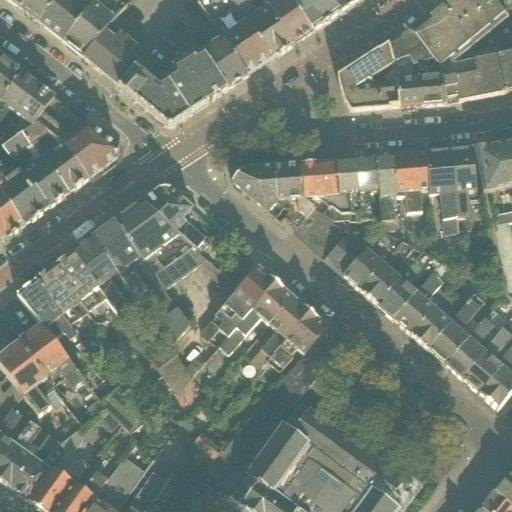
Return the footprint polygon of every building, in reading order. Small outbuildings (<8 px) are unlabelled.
[(30,0),(4,0),(21,12),(30,0)] [(30,0),(21,12),(39,26),(60,0),(30,0)] [(60,0),(39,26),(63,45),(99,0),(60,0)] [(115,22),(119,18),(126,8),(115,0),(99,0),(63,45),(83,61),(104,36),(107,32),(115,22)] [(202,0),(198,5),(210,22),(213,27),(212,28),(247,80),(273,63),(230,0),(202,0)] [(230,0),(273,63),(294,48),(262,0),(230,0)] [(313,35),(289,0),(262,0),(294,48),(313,35)] [(289,0),(313,35),(361,2),(359,0),(289,0)] [(501,50),(511,40),(511,26),(506,19),(507,18),(491,0),(459,0),(441,16),(470,52),(485,101),(504,97),(496,56),(502,55),(501,50)] [(511,0),(491,0),(507,18),(511,14),(511,0)] [(458,106),(485,101),(470,52),(441,16),(415,37),(432,63),(445,81),(447,107),(458,106)] [(137,32),(119,18),(115,22),(107,32),(104,36),(83,61),(109,83),(118,91),(141,65),(143,62),(146,58),(135,49),(128,43),(137,32)] [(227,94),(247,80),(212,28),(200,37),(202,41),(195,45),(195,46),(227,94)] [(401,63),(409,60),(413,68),(432,63),(415,37),(412,34),(411,34),(408,34),(401,38),(401,41),(389,49),(388,48),(392,64),(400,61),(401,63)] [(179,65),(207,107),(227,94),(195,46),(195,45),(193,41),(172,55),(179,65)] [(351,115),(375,113),(398,111),(395,79),(392,64),(388,48),(370,60),(339,81),(341,93),(345,104),(351,115)] [(511,56),(503,59),(502,55),(496,56),(504,97),(511,95),(511,56)] [(161,85),(154,80),(161,70),(146,58),(143,62),(141,65),(118,91),(165,130),(166,129),(173,130),(174,130),(185,122),(191,118),(166,81),(161,85)] [(413,68),(409,60),(401,63),(400,61),(392,64),(395,79),(398,111),(399,111),(399,112),(420,110),(418,82),(413,68)] [(0,65),(0,104),(0,105),(22,77),(3,62),(0,65)] [(418,82),(420,110),(447,107),(445,81),(432,63),(413,68),(418,82)] [(166,81),(191,118),(207,107),(179,65),(173,70),(172,77),(166,81)] [(38,89),(22,77),(0,105),(1,105),(0,106),(0,124),(10,112),(17,117),(38,89)] [(36,125),(55,101),(38,89),(17,117),(24,122),(10,140),(14,143),(24,135),(34,128),(36,125)] [(118,152),(87,127),(55,101),(36,125),(49,136),(63,147),(89,182),(118,161),(118,152)] [(39,155),(70,197),(89,182),(63,147),(51,155),(47,150),(43,153),(37,145),(49,136),(36,125),(34,128),(24,135),(39,155)] [(4,152),(4,153),(12,164),(26,153),(28,151),(34,160),(31,163),(35,168),(23,177),(50,212),(70,197),(39,155),(24,135),(14,143),(15,143),(4,152)] [(511,147),(474,153),(475,153),(474,153),(483,195),(511,188),(511,147)] [(476,195),(472,152),(450,154),(453,191),(457,235),(458,235),(470,233),(467,196),(476,195)] [(450,154),(426,157),(429,194),(428,194),(429,199),(441,198),(444,239),(459,237),(458,235),(457,235),(453,191),(450,154)] [(397,201),(400,201),(405,201),(407,218),(421,217),(419,194),(428,194),(429,194),(426,157),(393,159),(397,201)] [(381,222),(383,234),(394,233),(393,212),(389,208),(388,202),(395,201),(397,201),(393,159),(376,161),(379,196),(381,222)] [(370,197),(379,196),(376,161),(355,163),(360,224),(372,224),(370,197)] [(350,224),(360,224),(355,163),(335,165),(338,199),(348,198),(350,224)] [(300,168),(303,202),(331,200),(331,204),(328,207),(330,209),(323,218),(331,225),(332,225),(350,224),(348,198),(338,199),(335,165),(300,168)] [(302,202),(303,202),(300,168),(274,170),(277,204),(276,205),(288,215),(279,226),(292,237),(306,220),(313,212),(302,202)] [(0,195),(26,230),(31,226),(50,212),(23,177),(20,173),(5,185),(2,181),(4,176),(0,170),(0,195)] [(232,185),(279,226),(288,215),(276,205),(277,204),(274,170),(243,173),(232,185)] [(189,230),(199,219),(169,193),(160,192),(141,207),(200,257),(209,247),(189,230)] [(0,246),(1,248),(26,230),(0,195),(0,246)] [(173,288),(207,263),(200,257),(141,207),(115,226),(174,307),(183,300),(173,288)] [(292,237),(300,244),(323,218),(322,218),(313,212),(306,220),(292,237)] [(323,218),(300,244),(309,251),(331,225),(323,218)] [(331,225),(309,251),(317,258),(340,232),(331,225),(332,225),(331,225)] [(174,307),(115,226),(92,242),(118,277),(117,278),(143,313),(144,313),(154,329),(168,347),(170,350),(190,329),(180,315),(174,307)] [(340,232),(317,258),(325,265),(348,238),(340,232)] [(383,267),(395,254),(402,245),(383,234),(367,253),(343,281),(359,295),(383,267)] [(348,238),(325,265),(343,281),(367,253),(348,238)] [(118,277),(92,242),(73,256),(106,303),(105,303),(119,322),(127,316),(124,311),(128,309),(109,284),(117,278),(118,277)] [(359,295),(377,310),(401,282),(400,282),(393,276),(413,252),(402,245),(395,254),(383,267),(359,295)] [(231,284),(249,263),(237,252),(218,272),(231,284)] [(106,303),(73,256),(54,270),(81,306),(80,306),(88,316),(105,303),(106,303)] [(377,310),(394,325),(418,296),(412,291),(426,274),(432,279),(433,278),(433,277),(442,266),(422,256),(400,282),(401,282),(377,310)] [(54,270),(35,285),(69,330),(81,321),(74,311),(80,306),(81,306),(54,270)] [(202,340),(208,345),(218,332),(228,341),(276,286),(270,281),(269,281),(258,271),(239,291),(229,303),(216,319),(202,335),(202,340)] [(433,278),(432,279),(418,296),(394,325),(411,340),(435,311),(434,311),(446,297),(439,290),(443,286),(433,278)] [(69,330),(35,285),(17,298),(42,330),(52,343),(61,337),(66,339),(69,344),(76,339),(69,330)] [(229,358),(245,340),(260,322),(268,329),(292,300),(276,286),(228,341),(219,351),(229,358)] [(428,354),(445,369),(479,329),(479,328),(472,322),(484,307),(481,304),(492,292),(482,287),(451,325),(452,326),(428,354)] [(435,311),(411,340),(428,354),(452,326),(451,325),(444,319),(458,303),(448,294),(446,297),(434,311),(435,311)] [(267,365),(309,315),(292,300),(268,329),(276,336),(250,365),(259,373),(266,364),(267,365)] [(479,329),(445,369),(462,384),(485,356),(484,354),(503,331),(507,326),(492,313),(479,328),(479,329)] [(267,365),(272,369),(280,376),(292,362),(291,360),(296,353),(303,359),(327,331),(316,321),(309,315),(267,365)] [(462,384),(479,398),(502,371),(499,367),(498,367),(511,348),(511,340),(511,338),(511,326),(509,324),(507,326),(503,331),(484,354),(485,356),(462,384)] [(19,348),(52,391),(63,382),(73,395),(85,385),(52,344),(52,343),(42,330),(19,348)] [(295,407),(346,347),(327,331),(303,359),(239,433),(222,454),(215,464),(202,480),(213,489),(231,466),(234,468),(291,403),(295,407)] [(158,374),(177,359),(170,350),(168,347),(149,362),(158,374)] [(207,347),(186,373),(177,359),(158,374),(176,400),(193,383),(192,382),(215,355),(207,347)] [(19,348),(0,362),(0,371),(12,386),(21,398),(30,409),(39,421),(51,411),(41,399),(52,391),(19,348)] [(502,371),(479,398),(497,414),(511,395),(511,351),(499,367),(502,371)] [(12,386),(5,396),(0,391),(0,419),(4,422),(4,423),(21,398),(12,386)] [(113,420),(131,437),(147,424),(120,389),(100,404),(113,420)] [(30,426),(29,426),(22,420),(30,409),(21,398),(4,423),(4,422),(0,427),(0,467),(14,448),(13,448),(30,426)] [(395,511),(412,489),(402,482),(403,482),(310,414),(309,415),(300,408),(282,433),(281,432),(247,479),(248,480),(231,503),(240,510),(240,511),(241,511),(395,511)] [(35,420),(30,426),(39,433),(43,427),(38,421),(35,420)] [(190,436),(195,430),(186,422),(180,428),(190,436)] [(14,448),(0,467),(0,485),(10,493),(33,461),(32,461),(24,455),(40,433),(30,426),(13,448),(14,448)] [(29,506),(37,511),(57,511),(81,478),(89,469),(71,456),(84,442),(78,435),(61,449),(60,449),(65,456),(29,506)] [(194,447),(215,464),(222,454),(202,438),(194,447)] [(48,439),(32,461),(33,461),(10,493),(29,506),(65,456),(60,449),(61,449),(48,439)] [(159,467),(165,459),(160,456),(154,464),(159,467)] [(118,511),(146,473),(135,466),(124,482),(114,475),(107,483),(108,484),(88,511),(118,511)] [(81,478),(57,511),(88,511),(108,484),(107,483),(89,469),(81,478)] [(147,511),(167,486),(153,476),(127,511),(147,511)] [(509,511),(511,511),(511,489),(504,482),(492,497),(509,511)] [(509,511),(492,497),(479,511),(509,511)]
